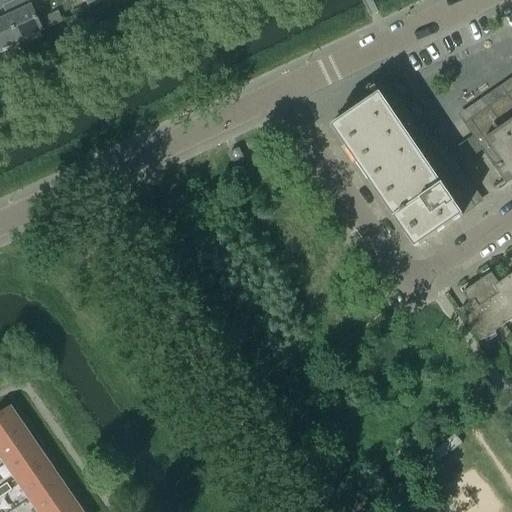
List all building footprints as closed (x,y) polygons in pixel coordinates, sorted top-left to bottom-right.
[(20,0),(13,3),(11,0),(0,0),(3,8),(7,16),(20,43),(43,32),(31,5),(28,0),(20,0)] [(43,18),(48,29),(63,22),(58,11),(43,18)] [(0,52),(20,43),(7,16),(0,19),(0,52)] [(459,212),(472,203),(391,85),(335,124),(419,246),(462,216),(459,212)] [(511,90),(470,119),(486,145),(500,166),(494,169),(503,182),(511,175),(511,90)] [(238,149),(229,153),(233,163),(243,158),(238,149)] [(491,273),(477,284),(505,325),(511,320),(511,284),(507,278),(498,284),(491,273)] [(495,332),(505,325),(477,284),(462,294),(469,304),(460,310),(481,341),(484,339),(485,341),(496,333),(495,332)] [(0,441),(23,426),(10,407),(0,413),(0,441)] [(35,443),(23,426),(0,441),(0,457),(4,464),(35,443)] [(4,464),(17,482),(47,461),(35,443),(4,464)] [(60,479),(47,461),(17,482),(29,500),(60,479)] [(60,479),(29,500),(37,511),(49,511),(72,496),(60,479)] [(6,484),(0,488),(0,497),(1,498),(11,491),(6,484)] [(49,511),(82,511),(72,496),(49,511)]
